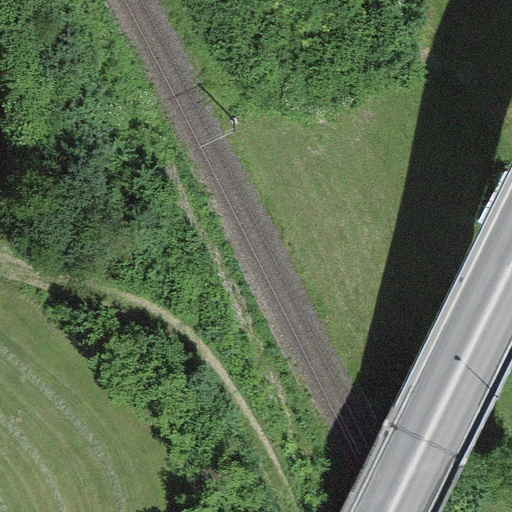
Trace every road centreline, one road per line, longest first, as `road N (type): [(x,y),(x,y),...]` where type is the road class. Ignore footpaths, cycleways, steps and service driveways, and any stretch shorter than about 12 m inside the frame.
road 1 (track): [(298,511),(220,367),(176,330),(101,291),(1,265)]
road 2 (trunk): [(511,272),(395,511)]
